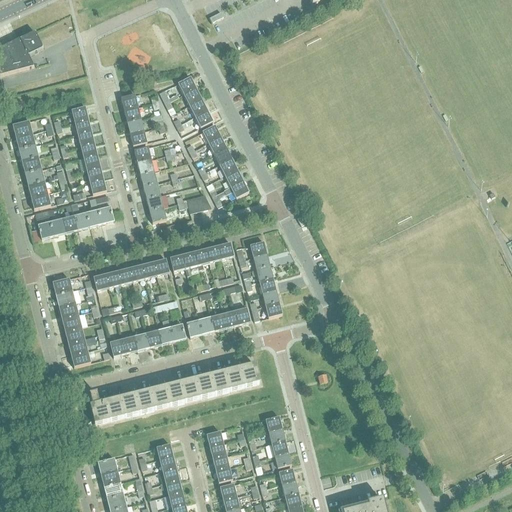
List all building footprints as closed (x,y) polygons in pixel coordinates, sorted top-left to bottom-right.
[(221,15),(209,20),(212,25),(223,20),(221,15)] [(20,40),(0,50),(0,77),(34,69),(29,58),(43,51),(35,34),(21,41),(20,40)] [(178,86),(183,98),(196,91),(191,80),(178,86)] [(183,98),(189,109),(202,102),(196,91),(183,98)] [(159,96),(165,107),(170,104),(178,100),(176,97),(168,101),(164,93),(159,96)] [(121,101),(124,113),(138,110),(135,97),(121,101)] [(189,109),(195,120),(208,114),(202,102),(189,109)] [(71,113),(74,125),(88,122),(85,110),(71,113)] [(124,113),(127,125),(141,122),(138,110),(124,113)] [(208,114),(195,120),(200,131),(213,125),(208,114)] [(173,124),(176,129),(182,127),(179,121),(173,124)] [(74,125),(77,138),(91,134),(88,122),(74,125)] [(127,125),(130,137),(144,134),(141,122),(127,125)] [(12,128),(15,140),(32,136),(29,124),(12,128)] [(202,135),(208,146),(221,140),(215,128),(202,135)] [(36,135),(37,143),(44,142),(43,134),(36,135)] [(77,138),(80,150),(94,146),(91,134),(77,138)] [(144,134),(130,137),(133,149),(147,146),(144,134)] [(15,140),(19,152),(35,148),(32,136),(15,140)] [(208,146),(213,157),(226,151),(221,140),(208,146)] [(80,150),(83,162),(97,158),(94,146),(80,150)] [(187,150),(189,155),(195,153),(192,147),(187,150)] [(19,152),(22,164),(38,160),(35,148),(19,152)] [(134,153),(137,166),(151,162),(148,150),(134,153)] [(213,157),(219,168),(232,162),(226,151),(213,157)] [(83,162),(87,174),(101,170),(97,158),(83,162)] [(22,164),(25,176),(42,172),(38,160),(22,164)] [(137,166),(140,178),(154,174),(151,162),(137,166)] [(219,168),(225,179),(238,173),(232,162),(219,168)] [(198,172),(201,177),(206,175),(203,169),(198,172)] [(87,174),(90,186),(104,182),(101,170),(87,174)] [(25,176),(28,188),(45,184),(42,172),(25,176)] [(225,179),(230,190),(243,184),(238,173),(225,179)] [(140,178),(143,190),(157,186),(154,174),(140,178)] [(64,179),(58,181),(61,192),(67,191),(64,179)] [(104,182),(90,186),(93,198),(107,194),(104,182)] [(208,186),(211,192),(217,190),(214,183),(208,186)] [(28,188),(31,200),(48,196),(45,184),(28,188)] [(243,184),(230,190),(224,194),(226,198),(233,195),(236,202),(249,195),(243,184)] [(143,190),(146,202),(160,198),(157,186),(143,190)] [(73,197),(74,203),(86,200),(85,194),(73,197)] [(48,196),(31,200),(34,213),(51,208),(48,196)] [(217,197),(212,200),(218,211),(222,208),(217,197)] [(56,201),(58,207),(69,204),(67,198),(56,201)] [(107,198),(95,201),(96,207),(109,204),(107,198)] [(146,202),(149,214),(163,210),(160,198),(146,202)] [(205,198),(199,199),(202,213),(211,211),(205,198)] [(196,215),(202,213),(199,199),(193,201),(196,215)] [(92,214),(86,216),(90,230),(102,227),(98,213),(96,207),(95,201),(89,203),(92,214)] [(193,201),(186,202),(190,217),(196,215),(193,201)] [(74,219),(78,233),(90,230),(86,216),(79,218),(76,206),(71,208),(74,219)] [(98,213),(102,227),(114,224),(111,210),(98,213)] [(163,210),(149,214),(152,226),(166,223),(163,210)] [(49,219),(47,214),(35,217),(36,222),(49,219)] [(74,219),(62,222),(66,236),(78,233),(74,219)] [(53,240),(50,225),(49,220),(36,223),(41,243),(53,240)] [(62,222),(50,225),(53,240),(66,236),(62,222)] [(250,248),(253,261),(267,257),(264,245),(250,248)] [(230,246),(217,249),(220,263),(234,260),(230,246)] [(217,249),(205,252),(208,266),(209,266),(210,271),(215,270),(214,265),(220,263),(217,249)] [(205,252),(193,255),(196,269),(197,273),(202,272),(201,268),(208,266),(205,252)] [(193,255),(181,258),(185,272),(186,278),(191,277),(192,278),(198,276),(197,273),(196,269),(193,255)] [(253,261),(256,273),(270,269),(267,257),(253,261)] [(185,272),(181,258),(169,261),(173,275),(185,272)] [(165,262),(152,265),(156,279),(169,276),(165,262)] [(152,265),(141,268),(144,282),(156,279),(152,265)] [(141,268),(128,271),(132,285),(144,282),(141,268)] [(256,273),(259,285),(273,281),(270,269),(256,273)] [(128,271),(116,274),(120,288),(132,285),(128,271)] [(116,274),(105,277),(108,291),(120,288),(116,274)] [(108,291),(105,277),(93,280),(96,294),(108,291)] [(52,285),(55,298),(72,294),(69,281),(52,285)] [(226,287),(225,281),(218,283),(218,281),(213,282),(215,290),(226,287)] [(259,285),(262,297),(276,293),(273,281),(259,285)] [(262,297),(265,309),(279,305),(276,293),(262,297)] [(55,298),(59,310),(75,306),(72,294),(55,298)] [(176,303),(164,306),(165,312),(171,310),(172,311),(173,310),(174,313),(179,312),(176,303)] [(279,305),(265,309),(268,321),(282,318),(279,305)] [(59,310),(62,322),(78,318),(75,306),(59,310)] [(165,312),(164,306),(152,309),(154,315),(165,312)] [(114,315),(113,309),(108,310),(108,309),(101,311),(103,318),(114,315)] [(247,311),(234,315),(237,329),(250,326),(247,311)] [(234,315),(221,318),(225,332),(237,329),(234,315)] [(62,322),(65,334),(82,330),(78,318),(62,322)] [(221,318),(210,320),(214,335),(225,332),(221,318)] [(210,320),(198,323),(202,338),(214,335),(210,320)] [(164,332),(158,334),(161,348),(173,345),(170,331),(168,323),(162,325),(164,332)] [(202,338),(198,323),(186,326),(190,341),(202,338)] [(182,328),(170,331),(173,345),(186,342),(182,328)] [(65,334),(68,346),(85,342),(82,330),(65,334)] [(158,334),(146,336),(149,351),(161,348),(158,334)] [(146,336),(134,339),(137,354),(149,351),(146,336)] [(134,339),(121,343),(125,357),(137,354),(134,339)] [(68,346),(71,358),(88,354),(85,342),(68,346)] [(125,357),(121,343),(110,345),(113,360),(125,357)] [(88,354),(71,358),(74,370),(91,366),(88,354)] [(255,367),(240,371),(149,394),(148,391),(142,393),(143,395),(99,406),(97,395),(89,397),(90,398),(78,401),(84,425),(93,423),(94,428),(260,387),(255,367)] [(318,379),(320,384),(320,386),(327,385),(325,377),(318,379)] [(265,423),(268,435),(282,432),(279,419),(265,423)] [(235,430),(239,443),(244,441),(241,429),(235,430)] [(268,435),(271,447),(285,444),(282,432),(268,435)] [(206,438),(209,450),(223,447),(220,434),(206,438)] [(271,447),(274,459),(288,456),(285,444),(271,447)] [(156,450),(159,463),(173,459),(170,447),(156,450)] [(209,450),(212,462),(226,459),(223,447),(209,450)] [(288,456),(274,459),(277,472),(291,468),(288,456)] [(128,458),(131,470),(136,469),(133,457),(128,458)] [(159,463),(162,475),(176,471),(173,459),(159,463)] [(212,462),(215,474),(229,471),(226,459),(212,462)] [(97,465),(101,478),(117,473),(114,461),(97,465)] [(259,463),(254,465),(257,477),(262,476),(259,463)] [(163,479),(165,487),(179,483),(176,471),(162,475),(159,475),(160,480),(163,479)] [(229,471),(215,474),(219,486),(233,483),(229,471)] [(282,488),(296,484),(292,472),(278,475),(282,488)] [(101,478),(104,490),(120,485),(117,473),(101,478)] [(165,487),(168,499),(182,495),(179,483),(165,487)] [(285,500),(299,496),(296,484),(282,488),(285,500)] [(104,490),(107,502),(124,497),(120,485),(104,490)] [(220,490),(223,503),(237,499),(234,487),(220,490)] [(168,499),(171,511),(185,507),(182,495),(168,499)] [(288,511),(302,508),(299,496),(285,500),(288,511)] [(107,502),(109,511),(115,511),(127,509),(124,497),(107,502)] [(223,503),(225,511),(236,511),(240,511),(237,499),(223,503)] [(385,511),(383,502),(367,506),(368,507),(347,511),(385,511)]
